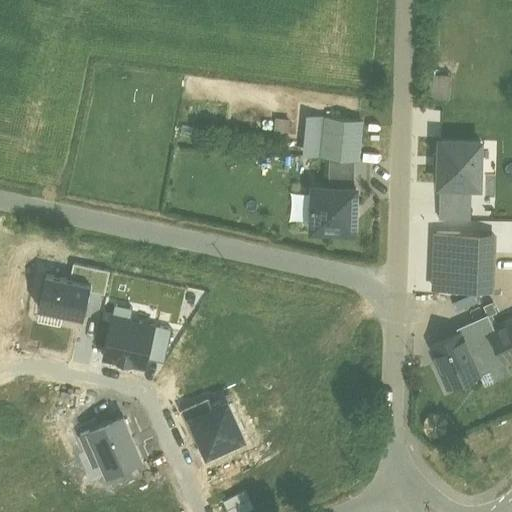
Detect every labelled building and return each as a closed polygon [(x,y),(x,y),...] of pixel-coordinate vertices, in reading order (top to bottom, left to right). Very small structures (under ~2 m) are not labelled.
[(360,118),(312,113),(308,155),(356,159),(360,118)] [(474,158),(439,157),(437,199),(462,200),(473,200),(500,200),(500,184),(473,183),(474,158)] [(356,187),(314,186),(314,205),(313,205),(313,209),(314,209),(313,228),(355,229),(356,187)] [(462,200),(437,199),(437,218),(461,218),(462,200)] [(461,218),(437,218),(436,230),(461,231),(461,218)] [(461,231),(436,230),(435,287),(479,289),(480,231),(461,231)] [(39,306),(85,317),(93,283),(46,272),(39,306)] [(457,315),(490,307),(488,300),(475,304),(472,292),(453,296),(457,315)] [(101,355),(149,364),(150,357),(157,324),(157,322),(110,312),(101,355)] [(470,332),(464,334),(463,331),(434,344),(443,365),(440,367),(448,385),(481,371),(480,369),(505,358),(505,360),(508,359),(494,328),(488,314),(466,324),(470,332)] [(511,319),(494,328),(508,359),(511,356),(511,319)] [(173,327),(157,324),(150,357),(166,361),(173,327)] [(199,439),(207,457),(249,440),(231,396),(213,404),(210,397),(183,408),(196,440),(199,439)] [(108,476),(147,460),(127,413),(79,433),(86,450),(78,453),(89,480),(107,473),(108,476)] [(119,511),(174,511),(161,481),(115,502),(119,511)]
